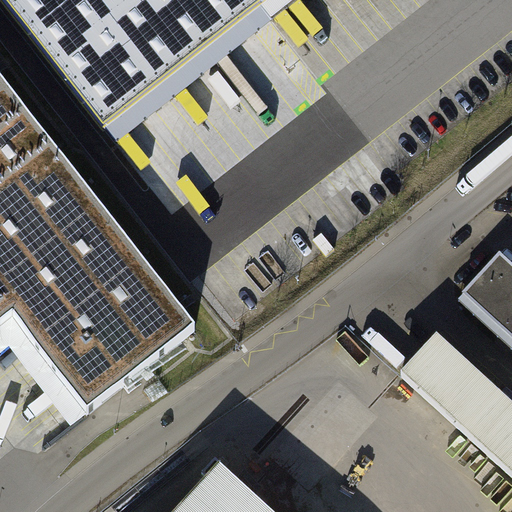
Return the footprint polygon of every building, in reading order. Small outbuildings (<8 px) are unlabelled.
[(0,0),(98,126),(256,3),(271,21),(297,0),(0,0)] [(204,329),(0,68),(0,335),(17,323),(91,418),(204,329)] [(511,278),(493,262),(457,303),(511,352),(511,278)] [(511,414),(432,340),(394,380),(511,488),(511,414)] [(248,511),(210,476),(174,511),(248,511)]
